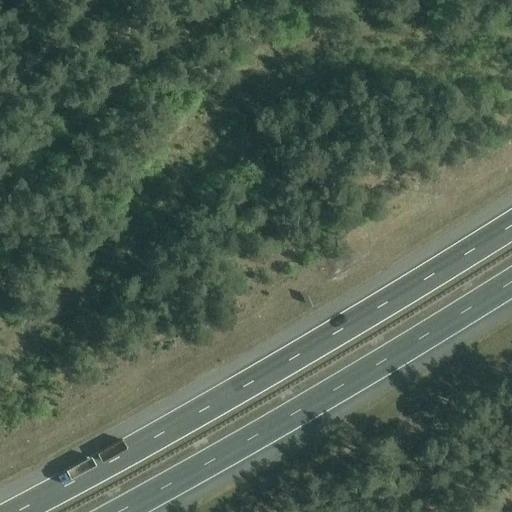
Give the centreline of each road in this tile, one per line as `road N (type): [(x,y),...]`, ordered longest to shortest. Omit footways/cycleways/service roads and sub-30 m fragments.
road 1 (motorway): [(511,215),(5,511)]
road 2 (motorway): [(133,511),(511,286)]
